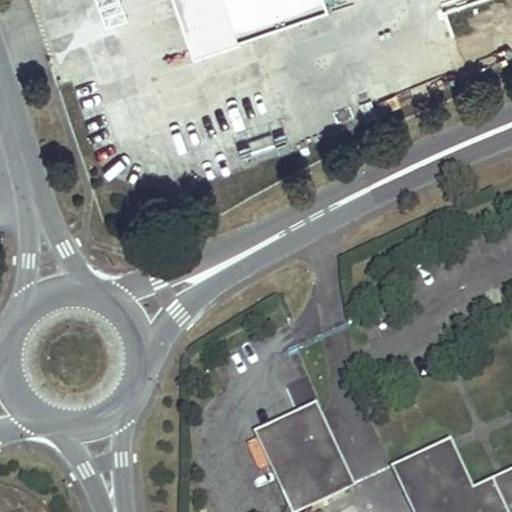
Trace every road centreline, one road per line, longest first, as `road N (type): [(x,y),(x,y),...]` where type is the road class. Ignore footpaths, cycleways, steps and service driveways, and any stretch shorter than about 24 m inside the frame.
road 1 (unknown): [(0,16),(97,23),(171,64),(264,78),(511,14)]
road 2 (tertiary): [(355,201),(157,276),(113,302)]
road 3 (tertiary): [(140,350),(178,314),(355,201)]
road 4 (tertiary): [(511,128),(355,201)]
road 5 (unclassified): [(0,85),(35,203)]
